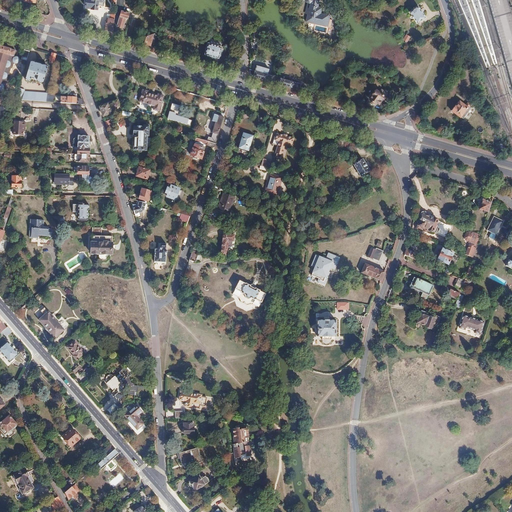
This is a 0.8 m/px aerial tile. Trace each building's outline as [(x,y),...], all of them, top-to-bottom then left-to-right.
[(97,9),(98,1),(103,2),(103,0),(86,0),(86,7),(91,8),(97,9)] [(122,9),(123,0),(116,0),(116,2),(115,15),(114,23),(116,23),(118,9),(122,9)] [(313,16),(329,21),(331,13),(329,13),(330,10),(323,8),(325,3),(321,2),(321,0),(312,0),(311,7),(315,9),(313,16)] [(425,17),(417,6),(409,11),(417,23),(425,17)] [(127,18),(129,13),(122,11),(118,26),(123,28),(126,18),(127,18)] [(114,23),(115,15),(111,14),(111,19),(108,18),(107,25),(106,25),(105,33),(113,35),(114,23)] [(326,30),(329,21),(313,16),(311,16),(309,25),(326,30)] [(150,46),(154,34),(152,34),(147,36),(144,44),(150,46)] [(219,58),(224,41),(210,37),(209,43),(208,42),(205,54),(219,58)] [(27,61),(31,47),(25,45),(21,59),(27,61)] [(0,103),(4,104),(5,98),(1,98),(3,92),(5,91),(6,86),(5,85),(7,80),(9,79),(10,74),(9,73),(11,68),(12,68),(13,63),(15,62),(17,62),(19,61),(19,60),(18,59),(12,57),(13,56),(14,50),(8,49),(0,46),(0,103)] [(43,82),(48,66),(31,61),(28,70),(25,80),(30,81),(31,78),(37,80),(38,82),(41,83),(43,82)] [(273,75),(268,74),(269,69),(257,65),(255,70),(249,68),(249,70),(249,72),(250,73),(251,74),(252,75),(270,81),(271,81),(273,75)] [(300,83),(288,80),(289,77),(285,76),(285,79),(279,77),(277,83),(292,87),(292,86),(298,88),(300,83)] [(46,102),(48,93),(24,92),(25,90),(19,88),(15,99),(31,100),(44,102),(46,102)] [(379,103),(386,92),(381,88),(379,91),(376,89),(367,101),(373,106),(377,101),(379,103)] [(153,110),(159,112),(163,96),(158,94),(157,96),(148,93),(148,91),(143,90),(139,102),(154,107),(153,110)] [(55,100),(55,96),(52,95),(52,94),(48,93),(46,102),(55,102),(55,100)] [(463,119),(472,107),(467,103),(465,106),(459,102),(456,106),(455,106),(451,111),(461,118),(463,119)] [(110,112),(117,110),(114,104),(108,106),(106,105),(101,107),(100,109),(102,115),(105,116),(109,114),(110,112)] [(222,124),(224,117),(215,115),(213,121),(216,122),(213,133),(212,138),(209,137),(207,141),(216,144),(217,140),(222,124)] [(24,131),(24,123),(19,122),(19,123),(18,123),(18,122),(13,122),(12,135),(22,136),(22,131),(24,131)] [(150,146),(152,139),(148,139),(149,126),(145,126),(145,128),(136,128),(135,135),(136,136),(135,150),(139,150),(139,151),(139,152),(142,152),(142,151),(143,150),(146,150),(147,145),(150,146)] [(249,151),(253,136),(242,133),(238,148),(249,151)] [(279,141),(276,153),(283,155),(286,143),(292,145),(294,139),(287,137),(287,136),(284,135),(284,136),(277,134),(275,140),(279,141)] [(88,148),(89,136),(79,136),(79,138),(76,138),(74,139),(74,145),(75,148),(75,149),(75,150),(76,151),(77,150),(77,148),(79,148),(78,150),(78,153),(76,153),(76,154),(79,154),(90,155),(90,148),(88,148)] [(204,152),(206,144),(208,145),(208,146),(212,147),(212,149),(214,149),(216,144),(207,141),(201,139),(197,138),(194,149),(192,149),(190,155),(203,159),(205,152),(204,152)] [(507,151),(503,141),(497,144),(499,148),(507,151)] [(89,163),(90,155),(79,154),(79,162),(89,163)] [(269,168),(271,161),(264,159),(261,166),(268,168),(269,168)] [(369,171),(363,160),(354,165),(360,177),(369,171)] [(89,170),(89,167),(78,167),(78,174),(83,174),(83,180),(84,180),(84,181),(85,184),(90,184),(92,182),(92,178),(91,177),(89,177),(89,175),(90,174),(90,172),(89,170)] [(150,171),(139,167),(137,176),(147,180),(150,171)] [(73,186),(73,179),(69,179),(69,175),(64,174),(55,174),(55,184),(69,184),(69,186),(73,186)] [(279,195),(284,177),(272,174),(267,192),(279,195)] [(20,177),(13,176),(12,187),(21,188),(21,182),(20,182),(20,177)] [(182,190),(173,187),(174,184),(170,182),(166,192),(167,194),(169,194),(168,197),(176,200),(176,199),(179,200),(182,190)] [(154,197),(155,193),(142,189),(139,199),(148,202),(150,196),(154,197)] [(235,196),(223,192),(217,210),(229,214),(235,196)] [(10,215),(15,199),(11,198),(10,202),(4,218),(0,228),(0,242),(1,239),(2,239),(5,232),(3,231),(10,215)] [(488,213),(491,203),(483,200),(479,210),(488,213)] [(142,212),(144,209),(146,203),(138,201),(137,205),(132,204),(133,209),(135,214),(142,212)] [(89,209),(89,205),(73,205),(72,213),(78,213),(78,220),(88,221),(88,209),(89,209)] [(191,216),(192,211),(182,208),(180,213),(182,214),(191,216)] [(438,228),(438,226),(436,225),(438,220),(437,220),(437,219),(435,218),(434,219),(433,218),(432,219),(429,217),(429,216),(426,215),(426,214),(426,213),(425,212),(424,212),(423,211),(422,211),(421,212),(420,213),(419,214),(419,215),(419,216),(420,217),(421,218),(419,221),(420,222),(419,225),(418,225),(416,229),(421,231),(422,229),(424,230),(425,228),(426,229),(426,231),(428,232),(429,231),(435,233),(436,232),(438,231),(438,230),(438,229),(438,228)] [(188,222),(191,216),(182,214),(180,220),(188,222)] [(502,222),(494,217),(487,230),(491,232),(495,234),(495,235),(502,222)] [(45,221),(31,219),(29,239),(38,239),(39,236),(52,237),(52,229),(49,229),(49,227),(44,227),(45,221)] [(112,255),(112,233),(102,232),(102,224),(92,224),(92,232),(91,232),(91,255),(99,255),(99,258),(100,261),(106,261),(108,259),(109,258),(109,255),(112,255)] [(476,245),(479,235),(472,233),(469,242),(471,243),(476,245)] [(229,235),(224,235),(221,255),(227,255),(229,241),(234,241),(235,235),(230,235),(229,235)] [(472,258),(477,245),(476,245),(471,243),(471,245),(469,245),(466,254),(472,258)] [(166,255),(166,253),(167,253),(168,252),(168,251),(168,250),(167,250),(166,250),(166,249),(167,249),(167,244),(161,244),(160,250),(156,250),(155,262),(166,262),(167,255),(166,255)] [(368,257),(379,262),(383,252),(376,249),(375,251),(371,249),(368,257)] [(412,258),(414,253),(412,252),(406,249),(406,250),(404,255),(412,258)] [(446,269),(453,254),(442,249),(442,250),(441,250),(440,250),(439,252),(440,253),(437,260),(436,259),(435,262),(436,263),(435,264),(437,265),(437,266),(439,267),(440,266),(446,269)] [(196,262),(199,252),(193,250),(190,258),(190,260),(196,262)] [(333,275),(340,256),(327,252),(325,258),(315,254),(313,259),(315,259),(307,281),(324,287),(328,274),(333,275)] [(384,272),(365,264),(361,273),(381,281),(384,274),(384,272)] [(433,286),(413,278),(410,286),(423,292),(420,297),(426,299),(428,295),(428,296),(433,286)] [(467,291),(471,280),(465,278),(465,279),(464,281),(461,289),(467,291)] [(461,289),(464,281),(458,279),(454,287),(458,288),(461,289)] [(266,295),(260,292),(260,291),(256,289),(255,286),(253,285),(249,286),(245,284),(244,284),(239,282),(232,296),(239,298),(239,299),(240,300),(241,303),(248,307),(252,306),(253,306),(254,306),(260,309),(266,295)] [(449,294),(451,290),(447,288),(442,286),(440,292),(448,296),(449,294)] [(459,295),(460,293),(451,290),(449,294),(450,295),(449,296),(452,298),(453,296),(458,299),(459,295)] [(459,309),(463,296),(459,295),(458,299),(457,300),(455,307),(459,309)] [(55,338),(64,330),(45,308),(41,311),(44,314),(38,319),(55,338)] [(437,326),(440,317),(435,316),(434,319),(424,316),(425,313),(421,311),(419,318),(418,318),(417,319),(416,318),(415,321),(416,322),(416,323),(425,326),(425,327),(426,327),(426,328),(427,329),(428,330),(429,330),(430,330),(431,329),(432,328),(435,329),(436,325),(437,326)] [(479,336),(483,324),(462,317),(458,329),(464,331),(465,329),(474,332),(473,334),(479,336)] [(336,337),(336,321),(318,321),(318,337),(322,337),(322,340),(323,340),(323,342),(325,344),(329,344),(331,342),(331,340),(331,337),(336,337)] [(75,340),(67,347),(74,355),(73,356),(77,360),(85,353),(78,345),(79,344),(75,340)] [(18,354),(7,341),(0,347),(0,351),(9,362),(18,354)] [(76,374),(82,369),(79,366),(73,371),(76,374)] [(136,386),(129,378),(132,375),(126,367),(120,372),(120,374),(117,377),(116,376),(107,383),(112,389),(117,386),(120,391),(114,396),(119,401),(125,396),(123,393),(127,390),(129,392),(129,395),(135,395),(135,392),(138,393),(139,386),(136,386)] [(202,395),(181,391),(180,400),(186,401),(185,407),(193,408),(194,403),(200,404),(202,395)] [(125,415),(137,430),(144,424),(139,419),(140,417),(138,415),(143,411),(137,404),(132,409),(129,406),(123,411),(125,414),(125,415)] [(17,424),(9,415),(0,423),(7,432),(17,424)] [(194,433),(194,423),(184,423),(184,427),(183,428),(182,428),(182,429),(182,431),(182,432),(183,433),(184,433),(185,433),(194,433)] [(70,446),(79,439),(68,427),(64,431),(65,432),(62,435),(63,436),(62,437),(70,446)] [(233,430),(235,445),(237,445),(237,448),(236,449),(237,459),(242,458),(241,457),(246,456),(246,458),(252,457),(250,446),(248,447),(247,443),(250,443),(248,429),(240,431),(239,429),(233,430)] [(115,449),(111,445),(105,450),(109,454),(115,449)] [(113,459),(119,454),(115,449),(109,454),(103,460),(96,465),(100,470),(106,465),(111,471),(117,465),(113,459)] [(202,463),(199,449),(180,453),(183,463),(192,461),(193,465),(202,463)] [(25,468),(13,475),(20,488),(19,488),(22,494),(34,488),(31,482),(30,483),(27,477),(30,476),(25,468)] [(110,481),(113,486),(124,479),(120,474),(110,481)] [(201,478),(199,475),(189,481),(195,490),(200,487),(202,488),(204,486),(204,485),(205,484),(201,478)] [(205,475),(201,478),(205,484),(209,481),(205,475)] [(65,493),(72,487),(66,480),(60,484),(63,489),(65,493)] [(77,493),(72,487),(65,493),(68,499),(72,496),(72,497),(77,493)] [(55,510),(63,505),(61,503),(58,497),(52,500),(54,504),(52,506),(55,510)]
